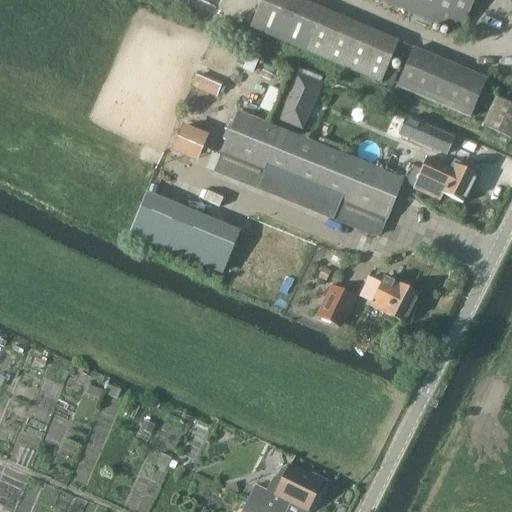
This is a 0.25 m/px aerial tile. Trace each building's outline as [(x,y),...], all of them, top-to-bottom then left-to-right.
[(379,84),(397,41),(302,0),(258,0),(248,28),(379,84)] [(377,0),(460,35),(475,0),(377,0)] [(469,119),(486,81),(412,50),(396,87),(469,119)] [(215,98),(222,82),(196,71),(190,87),(215,98)] [(301,131),(321,84),(294,73),(274,120),(301,131)] [(510,139),(511,135),(511,106),(496,99),(483,127),(510,139)] [(380,235),(401,180),(233,117),(213,173),(380,235)] [(407,118),(400,134),(445,155),(453,138),(407,118)] [(184,165),(196,139),(170,127),(158,154),(184,165)] [(448,170),(425,159),(417,177),(418,177),(412,189),(439,202),(443,195),(462,205),(475,176),(451,164),(448,170)] [(146,195),(130,235),(180,256),(222,273),(238,233),(196,215),(146,195)] [(325,282),(330,272),(322,268),(317,278),(325,282)] [(380,285),(367,279),(358,297),(367,301),(365,305),(403,324),(417,295),(383,279),(380,285)] [(341,331),(356,299),(329,286),(314,318),(341,331)] [(99,400),(102,392),(88,386),(84,395),(99,400)] [(116,400),(120,391),(107,386),(104,395),(116,400)] [(133,405),(130,411),(136,414),(139,407),(133,405)] [(159,454),(156,460),(155,464),(167,469),(171,459),(159,454)] [(253,488),(248,500),(271,511),(284,511),(289,503),(307,511),(318,491),(321,493),(327,482),(312,475),(310,478),(289,467),(288,470),(285,469),(283,472),(280,473),(276,481),(272,482),(265,494),(253,488)] [(225,487),(228,494),(229,497),(238,493),(235,483),(233,484),(226,487),(225,487)] [(271,511),(248,500),(241,511),(271,511)]
